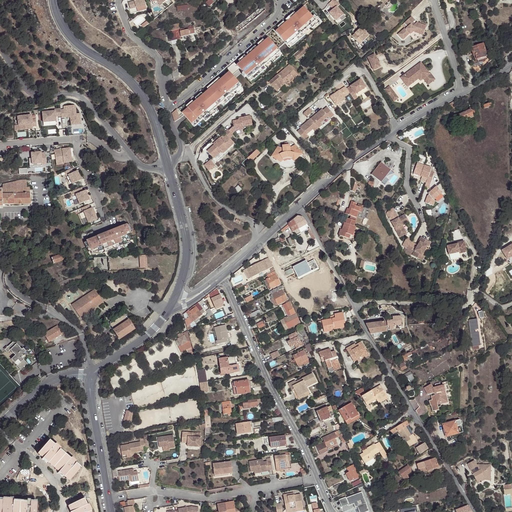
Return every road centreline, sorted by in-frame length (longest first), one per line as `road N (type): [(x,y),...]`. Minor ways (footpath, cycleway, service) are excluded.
road 1 (residential): [(474,511),(300,208)]
road 2 (residential): [(331,511),(223,275)]
road 3 (residential): [(167,165),(140,90),(70,38),(54,0)]
road 4 (residential): [(300,208),(402,121),(461,88)]
road 5 (residential): [(0,45),(25,87),(44,97),(82,97),(132,157)]
road 6 (residential): [(283,0),(277,16),(167,108)]
road 7 (residential): [(110,511),(89,370)]
road 8 (residential): [(176,293),(186,242),(167,165)]
road 9 (unknown): [(179,153),(187,153),(223,205),(252,224),(255,247)]
road 10 (residential): [(118,0),(128,27),(159,57),(167,108)]
road 11 (unknown): [(398,126),(360,71),(314,104)]
